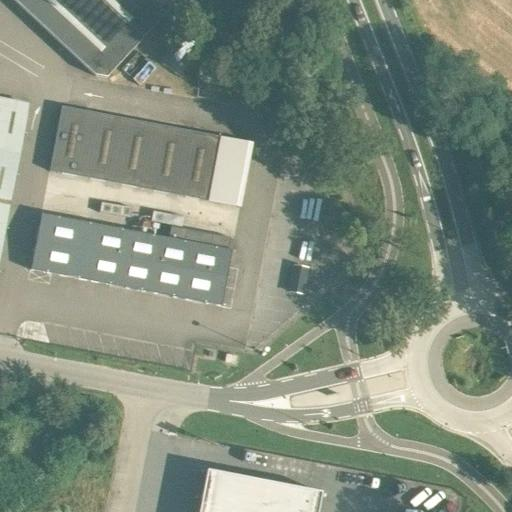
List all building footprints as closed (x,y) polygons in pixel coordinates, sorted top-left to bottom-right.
[(11,0),(95,78),(106,79),(165,16),(148,0),(11,0)] [(0,251),(28,106),(0,100),(0,251)] [(207,203),(220,138),(61,108),(49,172),(207,203)] [(230,239),(186,231),(170,228),(168,240),(41,215),(30,271),(220,307),(231,251),(228,251),(230,239)] [(317,511),(321,494),(206,472),(198,511),(317,511)]
